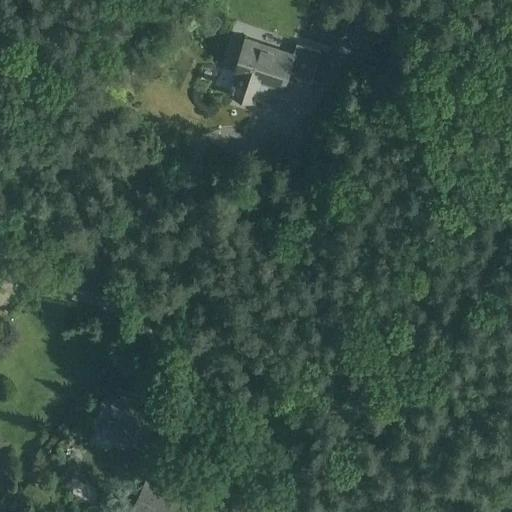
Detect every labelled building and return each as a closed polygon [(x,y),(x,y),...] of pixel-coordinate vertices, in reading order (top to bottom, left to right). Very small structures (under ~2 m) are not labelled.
[(356,26),(350,40),(365,46),(369,35),(379,39),(387,19),(362,10),(356,26)] [(313,76),(323,46),(299,38),(295,50),(247,35),(237,69),(240,70),(233,90),(256,97),(263,77),(284,84),(289,68),(313,76)] [(103,406),(92,426),(95,428),(118,439),(120,435),(127,439),(134,443),(143,426),(143,427),(154,405),(119,388),(114,398),(105,393),(99,405),(103,406)] [(64,468),(58,476),(79,490),(85,482),(64,468)] [(147,477),(143,485),(131,508),(139,511),(170,511),(179,496),(162,487),(163,486),(147,477)]
